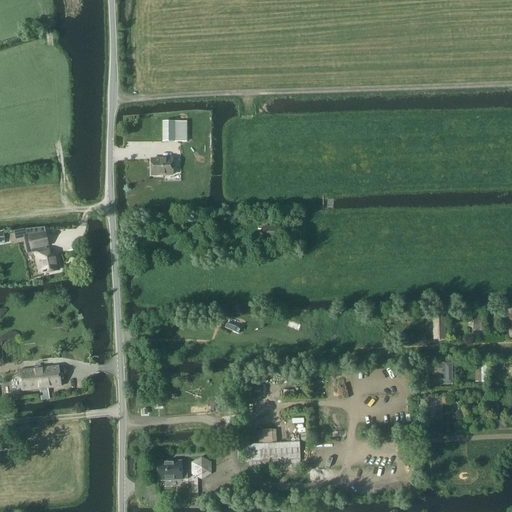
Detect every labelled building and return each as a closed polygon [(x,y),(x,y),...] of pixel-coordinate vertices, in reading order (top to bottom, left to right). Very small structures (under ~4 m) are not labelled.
[(163,142),(187,142),(187,122),(163,123),(163,142)] [(173,175),(173,168),(172,159),(151,159),(152,175),(173,175)] [(263,239),(280,239),(280,227),(263,227),(263,239)] [(45,234),(29,237),(31,249),(32,253),(35,252),(36,258),(38,265),(39,272),(42,272),(42,274),(58,271),(57,268),(58,267),(57,263),(56,262),(54,254),(49,255),(48,250),(46,250),(45,246),(48,246),(45,234)] [(433,318),(433,340),(446,340),(445,317),(433,318)] [(48,388),(62,386),(59,366),(19,371),(22,391),(40,389),(42,400),(50,399),(48,388)] [(259,474),(301,472),(299,442),(243,445),(244,462),(249,462),(249,470),(259,470),(259,474)] [(212,474),(212,463),(202,457),(192,463),(192,474),(202,480),(212,474)] [(182,479),(187,479),(187,470),(182,470),(182,462),(165,463),(165,461),(159,461),(159,463),(158,463),(158,480),(182,479)]
